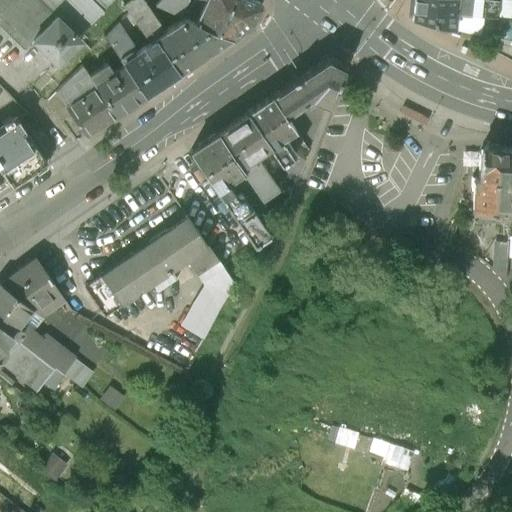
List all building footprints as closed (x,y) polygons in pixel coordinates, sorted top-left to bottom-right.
[(0,0),(0,29),(26,54),(38,44),(66,16),(84,34),(117,0),(0,0)] [(151,0),(138,0),(128,7),(158,51),(170,43),(176,39),(152,1),(151,0)] [(206,21),(215,0),(167,0),(166,2),(206,21)] [(265,0),(215,0),(206,21),(240,38),(268,21),(275,5),(265,0)] [(415,0),(413,25),(465,30),(467,11),(467,0),(415,0)] [(467,0),(467,11),(503,14),(504,0),(467,0)] [(499,36),(511,38),(511,19),(503,14),(499,36)] [(38,44),(59,65),(87,37),(84,34),(66,16),(38,44)] [(170,43),(189,72),(240,38),(206,21),(176,39),(170,43)] [(130,68),(146,57),(125,26),(112,41),(130,68)] [(130,68),(149,98),(189,72),(170,43),(158,51),(146,57),(130,68)] [(336,60),(283,94),(299,119),(336,95),(346,100),(359,71),(336,60)] [(102,87),(121,117),(149,98),(130,68),(121,74),(117,67),(97,79),(102,87)] [(87,138),(121,117),(102,87),(68,109),(87,138)] [(250,115),(276,155),(286,171),(306,158),(296,144),(310,135),(299,119),(283,94),(250,115)] [(224,133),(253,178),(267,199),(283,188),(266,162),(276,155),(250,115),(224,133)] [(29,122),(0,140),(0,162),(13,182),(16,187),(55,161),(29,122)] [(193,152),(255,244),(273,232),(241,186),(253,178),(224,133),(193,152)] [(511,148),(479,147),(476,213),(511,215),(511,148)] [(0,190),(13,182),(0,162),(0,190)] [(191,264),(215,248),(193,213),(106,268),(129,304),(191,264)] [(236,281),(215,248),(191,264),(208,289),(185,328),(203,338),(236,281)] [(6,283),(42,314),(67,297),(44,259),(6,283)] [(108,317),(129,304),(106,268),(86,281),(108,317)] [(6,283),(0,291),(0,325),(19,341),(31,327),(42,314),(6,283)] [(0,325),(0,363),(19,341),(0,325)] [(19,341),(60,371),(76,384),(87,370),(31,327),(19,341)] [(97,367),(107,346),(84,335),(74,356),(97,367)] [(0,363),(0,364),(40,395),(60,371),(19,341),(0,363)] [(120,397),(109,389),(100,400),(111,409),(120,397)]
